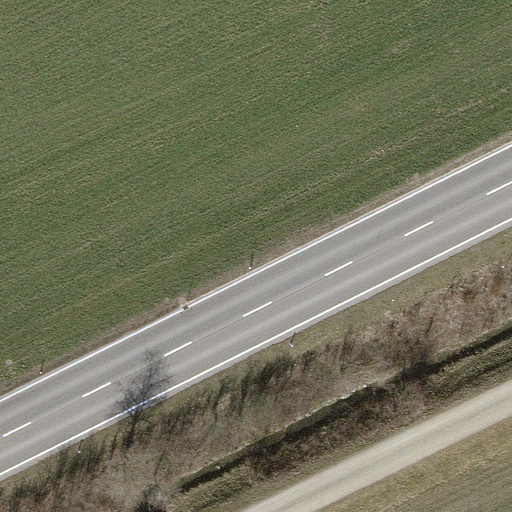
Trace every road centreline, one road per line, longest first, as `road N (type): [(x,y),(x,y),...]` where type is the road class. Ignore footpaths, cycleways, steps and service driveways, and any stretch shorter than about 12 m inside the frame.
road 1 (secondary): [(511,186),(0,442)]
road 2 (track): [(286,511),(511,402)]
